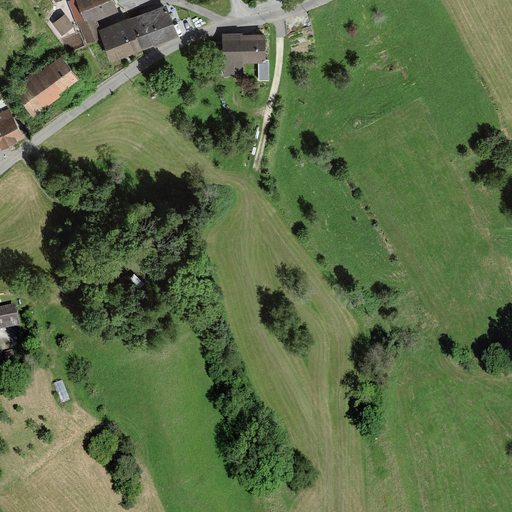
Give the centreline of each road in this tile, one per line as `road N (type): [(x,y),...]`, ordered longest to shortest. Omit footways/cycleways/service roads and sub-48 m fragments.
road 1 (residential): [(321,0),(166,48),(0,169)]
road 2 (track): [(255,162),(279,14)]
